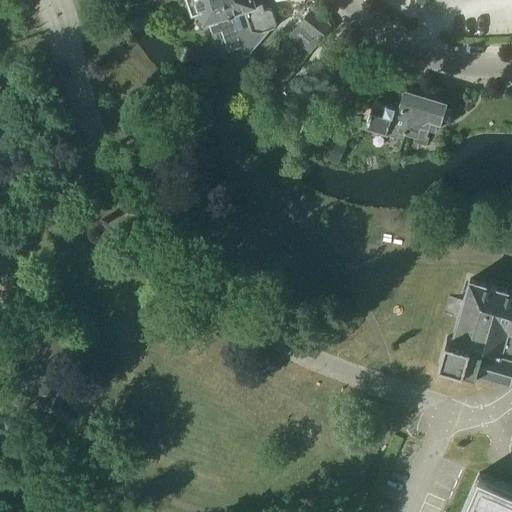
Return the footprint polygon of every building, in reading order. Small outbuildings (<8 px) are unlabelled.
[(221,29),(228,49),(223,51),(236,87),(239,84),(249,80),(248,75),(254,69),(249,55),(246,56),(245,56),(242,48),(240,47),(224,0),(186,0),(193,17),(201,15),(204,25),(209,23),(212,33),(221,29)] [(224,0),(240,47),(242,48),(245,56),(246,56),(269,30),(274,28),(277,23),(273,10),(269,8),(265,9),(262,0),(224,0)] [(312,10),(299,25),(319,42),(332,26),(312,10)] [(406,132),(415,135),(413,142),(427,146),(430,138),(427,137),(429,128),(436,130),(438,124),(445,103),(407,91),(407,92),(401,90),(397,102),(403,103),(399,114),(410,118),(406,132)] [(375,101),(373,108),(368,126),(389,133),(391,127),(406,132),(410,118),(399,114),(403,103),(397,102),(396,107),(386,104),(375,101)] [(338,162),(346,144),(311,127),(302,145),(338,162)] [(478,372),(511,382),(511,381),(511,379),(506,378),(510,372),(511,373),(511,291),(471,279),(453,339),(447,337),(440,363),(466,371),(466,370),(475,372),(477,374),(478,372)] [(17,323),(18,390),(24,390),(24,407),(59,406),(59,390),(65,390),(64,322),(17,323)] [(511,511),(511,487),(479,473),(462,511),(511,511)]
